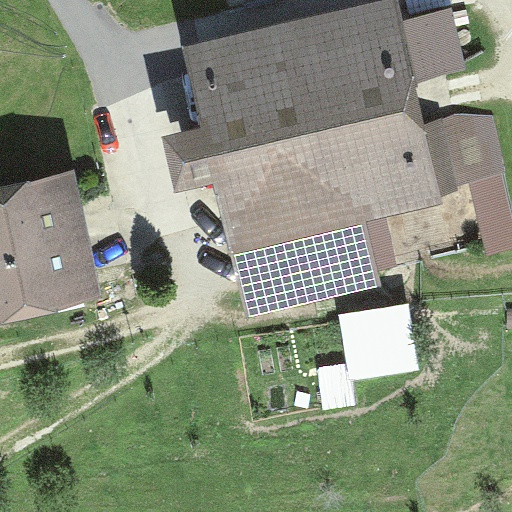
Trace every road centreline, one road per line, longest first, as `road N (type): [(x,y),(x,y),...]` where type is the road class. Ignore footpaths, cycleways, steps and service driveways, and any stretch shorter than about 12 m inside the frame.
road 1 (track): [(185,304),(122,88),(68,0)]
road 2 (track): [(0,452),(154,354),(172,338),(185,304)]
road 3 (track): [(0,361),(185,304)]
